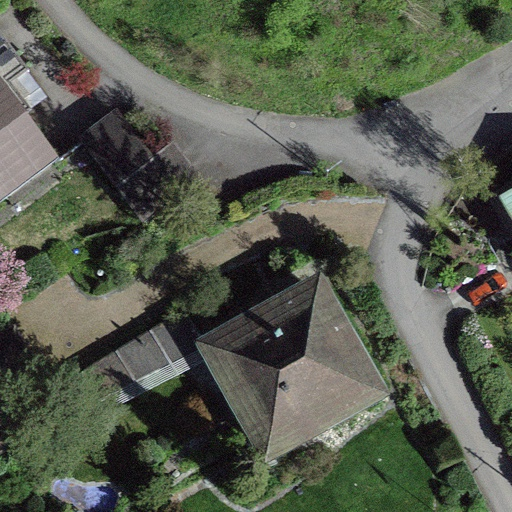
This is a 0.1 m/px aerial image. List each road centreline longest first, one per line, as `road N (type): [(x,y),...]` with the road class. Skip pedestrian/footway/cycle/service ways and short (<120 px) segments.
road 1 (residential): [(435,144),(258,132),(206,119),(105,60),(54,0)]
road 2 (residential): [(511,509),(400,278),(401,216),(435,144)]
